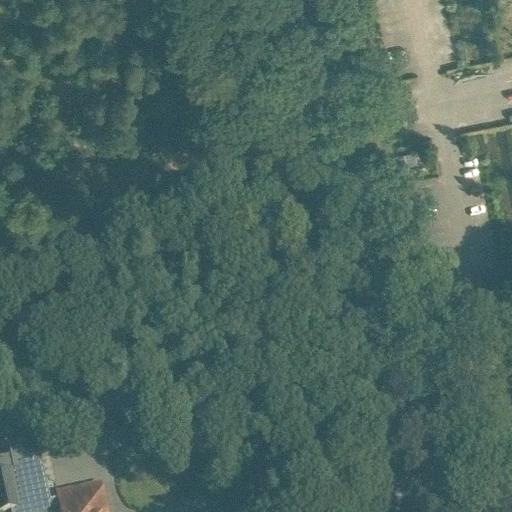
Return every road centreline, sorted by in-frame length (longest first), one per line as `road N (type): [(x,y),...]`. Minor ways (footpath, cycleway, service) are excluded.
road 1 (secondary): [(417,511),(306,0)]
road 2 (secondary): [(276,0),(380,511)]
road 3 (track): [(0,295),(29,161),(11,0)]
